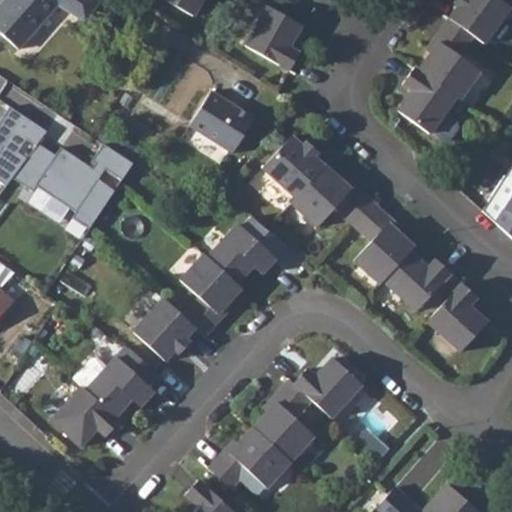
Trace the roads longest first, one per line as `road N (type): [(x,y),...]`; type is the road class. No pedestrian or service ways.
road 1 (residential): [(108,511),(273,327),(297,311),(339,317),(470,434)]
road 2 (residential): [(511,274),(364,137),(349,110),(356,73),(380,33)]
